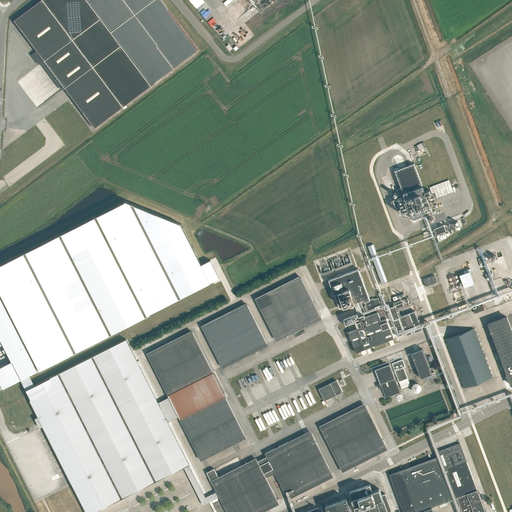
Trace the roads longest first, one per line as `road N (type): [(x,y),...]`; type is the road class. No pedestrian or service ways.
road 1 (unknown): [(400,233),(462,209),(467,196),(448,141),(429,134),(381,159),(376,178),(396,219)]
road 2 (unknown): [(240,414),(226,374),(320,325),(332,328),(349,362)]
road 3 (unclassified): [(315,0),(233,59),(175,0)]
road 4 (unknown): [(240,414),(263,444),(364,391)]
road 5 (unknown): [(240,414),(349,362)]
